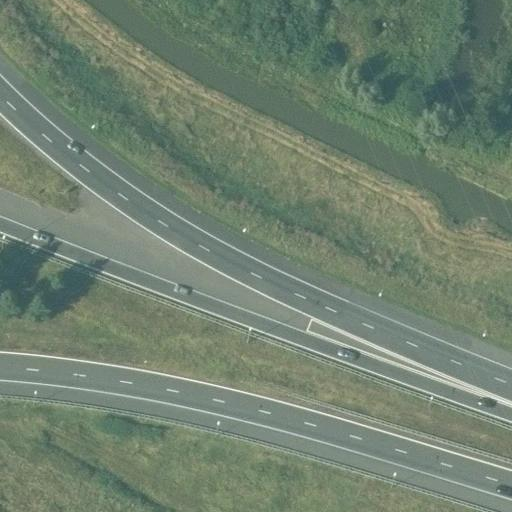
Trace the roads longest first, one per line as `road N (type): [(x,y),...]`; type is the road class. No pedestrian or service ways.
road 1 (motorway): [(511,381),(229,258),(109,184),(0,90)]
road 2 (motorway): [(511,414),(0,222)]
road 3 (motorway): [(0,364),(166,389),(511,488)]
